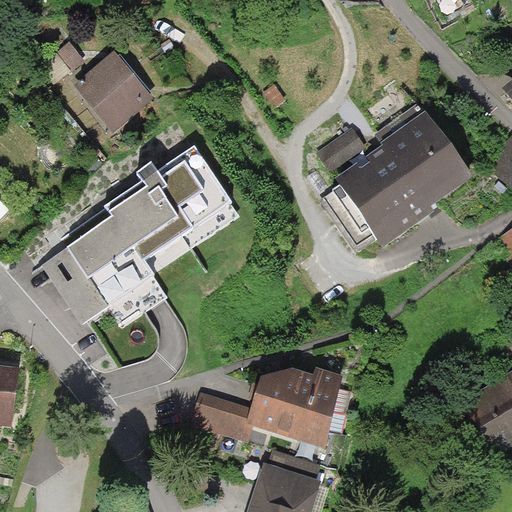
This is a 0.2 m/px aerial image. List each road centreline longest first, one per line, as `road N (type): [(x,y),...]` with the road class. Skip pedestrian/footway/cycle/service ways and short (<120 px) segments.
road 1 (residential): [(163,511),(50,347),(14,315)]
road 2 (residential): [(393,0),(511,126)]
